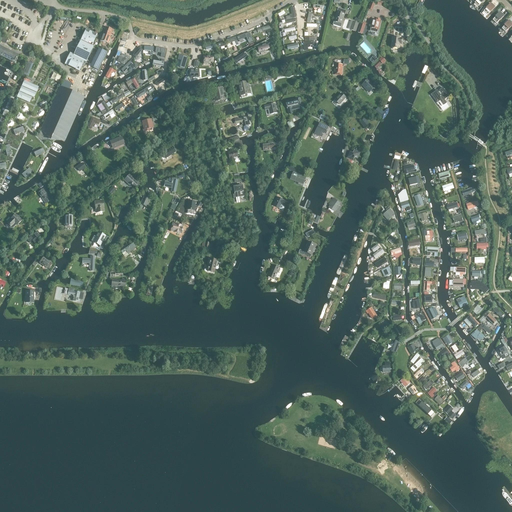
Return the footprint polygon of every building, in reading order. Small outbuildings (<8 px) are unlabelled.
[(472,0),(475,3),(479,7),(481,9),(484,6),(482,3),(484,0),(472,0)] [(488,15),(495,8),(491,4),(484,11),(488,15)] [(341,27),(346,11),(339,9),(334,25),(341,27)] [(286,11),(279,15),(282,21),(288,17),(286,11)] [(497,24),(504,16),(500,13),(493,20),(497,24)] [(377,33),(380,22),(379,22),(380,19),(377,19),(376,21),(373,20),(370,31),(377,33)] [(350,30),(356,32),(359,23),(353,21),(350,30)] [(506,32),(511,25),(511,24),(509,21),(502,29),(506,32)] [(262,28),(263,32),(264,32),(267,32),(268,34),(272,33),(271,29),(270,26),(262,28)] [(108,43),(113,30),(105,27),(100,40),(108,43)] [(86,30),(81,40),(92,46),(97,35),(86,30)] [(402,44),(403,39),(400,39),(394,38),(392,48),(399,49),(399,44),(402,44)] [(81,40),(74,55),(86,62),(93,47),(92,46),(81,40)] [(270,49),(267,44),(257,47),(259,53),(270,49)] [(18,56),(0,46),(0,56),(15,63),(18,56)] [(156,48),(155,53),(161,54),(160,57),(164,58),(165,58),(166,49),(156,47),(156,48)] [(133,56),(136,59),(142,50),(139,48),(133,56)] [(91,67),(99,71),(107,53),(99,49),(91,67)] [(129,56),(121,52),(119,57),(123,59),(121,63),(124,65),(129,59),(129,57),(129,56)] [(83,68),(86,63),(86,62),(74,55),(70,53),(65,64),(79,71),(81,67),(83,68)] [(248,57),(245,54),(234,62),(236,66),(248,57)] [(184,69),(187,58),(179,56),(178,60),(181,61),(179,67),(184,69)] [(208,64),(208,63),(214,62),(213,56),(203,56),(204,64),(208,64)] [(370,60),(373,64),(378,60),(374,56),(370,60)] [(373,66),(377,69),(382,65),(378,61),(373,66)] [(343,63),(335,62),(333,75),(341,77),(343,63)] [(28,74),(32,65),(27,63),(23,73),(28,74)] [(105,77),(109,79),(114,70),(110,68),(105,77)] [(167,80),(165,77),(155,83),(157,87),(167,80)] [(131,80),(136,89),(139,87),(134,78),(131,80)] [(367,86),(371,91),(375,87),(369,80),(363,85),(365,88),(367,86)] [(34,99),(38,87),(25,82),(18,98),(29,103),(31,98),(34,99)] [(250,93),(249,85),(248,82),(239,85),(241,95),(250,93)] [(147,94),(154,89),(152,85),(145,90),(147,94)] [(5,110),(10,112),(20,89),(15,87),(5,110)] [(60,87),(40,131),(53,136),(55,137),(65,115),(75,118),(76,114),(84,98),(84,97),(60,87)] [(225,99),(223,91),(223,88),(213,91),(216,101),(225,99)] [(444,96),(447,94),(443,88),(440,90),(440,91),(438,92),(437,90),(431,95),(437,103),(440,101),(443,106),(447,104),(442,97),(443,96),(444,96)] [(138,98),(146,93),(144,90),(136,95),(138,98)] [(342,94),(335,101),(339,105),(346,98),(342,94)] [(291,108),(299,106),(299,104),(298,100),(286,102),(288,110),(291,109),(291,108)] [(109,107),(111,106),(109,103),(106,105),(104,102),(101,104),(99,106),(99,110),(103,115),(110,111),(108,108),(109,107)] [(271,115),(279,113),(278,110),(277,111),(275,104),(265,107),(266,110),(270,109),(271,115)] [(0,121),(0,132),(1,133),(10,112),(5,110),(0,121)] [(104,117),(106,120),(114,114),(112,111),(104,117)] [(100,120),(92,116),(87,127),(91,129),(94,123),(99,125),(100,120)] [(243,127),(249,126),(247,118),(239,120),(239,119),(235,120),(236,125),(242,123),(243,127)] [(365,129),(370,125),(365,119),(360,123),(365,129)] [(145,130),(153,128),(151,120),(143,122),(145,130)] [(329,128),(320,123),(315,133),(320,136),(322,131),(326,133),(329,128)] [(23,128),(14,131),(15,136),(25,132),(23,128)] [(120,146),(124,144),(121,137),(110,142),(112,147),(120,144),(120,146)] [(9,146),(4,148),(8,157),(12,155),(9,146)] [(43,149),(39,146),(33,154),(37,157),(43,149)] [(165,159),(176,152),(172,147),(162,154),(165,159)] [(358,159),(361,153),(355,150),(353,153),(350,152),(348,158),(354,161),(355,158),(356,158),(358,159)] [(233,158),(238,157),(236,151),(228,153),(230,160),(229,161),(230,164),(234,163),(233,158)] [(80,172),(87,167),(86,165),(84,166),(82,164),(77,168),(80,172)] [(409,174),(408,171),(415,170),(414,166),(404,168),(405,175),(409,174)] [(29,168),(22,175),(25,178),(33,172),(29,168)] [(449,171),(438,174),(440,180),(451,177),(449,171)] [(303,185),(306,178),(294,173),(291,180),(301,184),(303,185)] [(135,188),(140,183),(130,174),(124,181),(130,186),(131,185),(135,188)] [(410,186),(417,184),(416,177),(408,179),(410,186)] [(175,192),(177,182),(174,182),(173,184),(165,183),(164,187),(172,188),(172,191),(175,192)] [(452,183),(442,187),(444,192),(454,189),(452,183)] [(239,192),(243,191),(242,185),(233,187),(235,194),(234,195),(235,198),(240,197),(239,192)] [(398,195),(400,203),(409,200),(406,190),(403,191),(398,195)] [(46,204),(52,200),(49,196),(48,197),(44,191),(39,194),(46,204)] [(148,203),(151,195),(146,193),(141,204),(147,207),(149,203),(148,203)] [(423,205),(419,195),(414,197),(418,207),(423,205)] [(286,207),(288,203),(284,201),(284,200),(278,198),(274,206),(280,209),(282,205),(286,207)] [(341,204),(338,202),(334,199),(330,203),(329,205),(331,206),(330,208),(335,212),(339,205),(341,204)] [(96,213),(103,212),(104,212),(103,201),(95,202),(96,213)] [(477,206),(479,206),(478,201),(475,202),(466,205),(468,210),(477,206)] [(195,210),(196,203),(188,202),(187,209),(195,210)] [(406,208),(407,212),(410,210),(409,207),(408,202),(401,204),(402,209),(406,208)] [(383,215),(388,221),(395,215),(390,209),(391,209),(389,207),(386,210),(387,211),(383,215)] [(418,215),(419,219),(421,219),(422,222),(427,220),(426,213),(420,215),(418,215)] [(17,225),(21,220),(18,217),(15,215),(11,219),(12,219),(8,223),(11,227),(15,223),(17,225)] [(464,221),(461,215),(453,217),(454,221),(458,219),(459,223),(464,221)] [(181,234),(183,226),(180,226),(180,225),(178,225),(175,225),(173,224),(171,231),(173,232),(181,234)] [(426,242),(430,241),(430,236),(431,236),(431,231),(427,232),(427,230),(423,230),(424,236),(425,236),(426,242)] [(29,238),(27,240),(29,243),(32,241),(34,244),(38,241),(37,239),(40,236),(37,232),(33,235),(36,238),(33,240),(31,237),(32,236),(31,234),(28,237),(29,238)] [(100,246),(105,236),(99,233),(94,242),(100,246)] [(317,246),(308,242),(304,252),(300,251),(299,254),(303,256),(305,253),(312,257),(317,246)] [(128,254),(136,248),(133,244),(127,248),(126,247),(128,246),(128,245),(120,250),(122,254),(126,252),(128,254)] [(427,247),(427,256),(430,256),(430,253),(438,253),(439,248),(427,247)] [(392,257),(395,257),(395,259),(403,256),(400,248),(390,251),(392,257)] [(377,252),(374,255),(376,258),(384,252),(381,249),(378,251),(378,250),(377,251),(377,252)] [(94,272),(94,266),(95,257),(91,257),(91,260),(83,259),(83,263),(91,264),(91,272),(94,272)] [(49,269),(52,264),(43,258),(40,263),(49,269)] [(388,262),(385,258),(375,264),(378,269),(388,262)] [(214,273),(217,261),(209,259),(208,263),(207,267),(206,271),(214,273)] [(426,259),(426,267),(434,267),(434,262),(430,262),(430,259),(426,259)] [(275,279),(275,278),(277,273),(279,273),(280,269),(274,267),(271,274),(269,274),(268,277),(275,279)] [(453,268),(453,273),(459,273),(459,276),(459,277),(463,277),(463,275),(465,275),(466,274),(466,268),(453,268)] [(424,282),(424,291),(430,291),(430,284),(432,284),(432,282),(424,282)] [(470,284),(470,289),(481,289),(485,292),(488,289),(483,284),(480,284),(480,282),(471,282),(471,284),(470,284)] [(80,302),(80,300),(79,300),(81,293),(72,291),(73,289),(69,289),(68,295),(74,296),(73,301),(80,302)] [(34,303),(34,292),(26,292),(26,303),(34,303)] [(464,296),(460,299),(462,302),(458,304),(460,309),(468,305),(464,296)] [(504,315),(495,307),(493,310),(501,318),(504,315)] [(366,312),(368,314),(369,314),(372,319),(377,316),(372,308),(366,312)] [(427,311),(431,320),(437,318),(432,308),(430,309),(429,308),(427,310),(427,311)] [(420,318),(422,322),(426,320),(422,313),(418,315),(418,314),(416,315),(416,316),(415,316),(416,319),(419,317),(420,318)] [(498,322),(490,316),(484,323),(490,329),(498,322)] [(479,325),(470,317),(464,322),(472,330),(479,325)] [(382,328),(384,331),(390,326),(386,322),(387,321),(386,319),(381,324),(384,326),(382,328)] [(476,340),(478,338),(481,341),(485,337),(476,330),(474,332),(471,335),(472,336),(476,340)] [(449,338),(450,338),(449,335),(443,339),(446,344),(447,343),(448,345),(452,343),(449,338)] [(440,340),(434,345),(437,350),(444,346),(440,340)] [(392,352),(396,353),(400,342),(396,341),(392,352)] [(412,354),(419,350),(418,348),(415,349),(413,344),(408,347),(412,354)] [(508,353),(504,346),(497,349),(501,356),(508,353)] [(449,354),(445,349),(440,353),(444,358),(449,354)] [(457,359),(465,354),(462,350),(457,353),(456,351),(455,352),(456,354),(454,355),(457,359)] [(411,362),(413,364),(420,356),(417,354),(411,362)] [(458,363),(462,368),(464,367),(464,366),(468,363),(465,358),(458,363)] [(410,369),(414,372),(423,364),(419,361),(410,369)] [(453,367),(451,369),(453,372),(456,370),(457,372),(460,370),(458,368),(459,367),(459,366),(458,367),(454,362),(452,364),(454,366),(453,367)] [(414,376),(416,379),(423,373),(424,372),(424,371),(422,369),(414,376)] [(474,378),(480,373),(478,370),(471,375),(474,378)] [(465,377),(462,372),(455,377),(458,382),(465,377)] [(405,388),(410,383),(405,377),(400,381),(405,388)] [(421,386),(427,380),(424,377),(418,383),(421,386)] [(433,385),(430,381),(423,387),(427,390),(433,385)] [(469,384),(466,381),(460,387),(463,390),(469,384)] [(427,393),(432,398),(434,396),(433,394),(437,391),(433,388),(427,393)] [(431,412),(422,404),(419,407),(427,415),(431,412)] [(444,411),(448,415),(453,409),(449,406),(444,411)]
